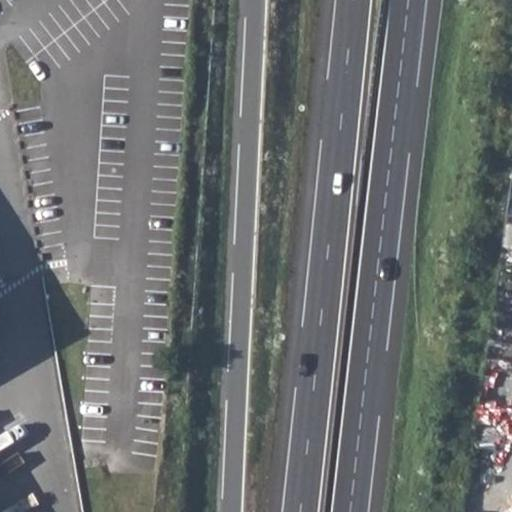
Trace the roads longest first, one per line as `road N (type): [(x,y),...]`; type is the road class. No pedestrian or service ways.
road 1 (motorway): [(350,511),(408,0)]
road 2 (motorway): [(353,0),(300,511)]
road 3 (motorway): [(258,0),(232,511)]
road 4 (unknown): [(57,511),(23,248),(0,151)]
road 5 (unknown): [(137,48),(154,82),(135,273)]
road 6 (unknown): [(69,95),(92,265),(135,273)]
road 7 (unknown): [(135,273),(126,469)]
